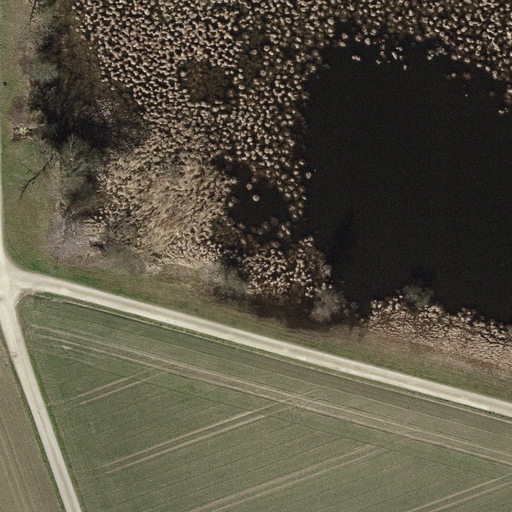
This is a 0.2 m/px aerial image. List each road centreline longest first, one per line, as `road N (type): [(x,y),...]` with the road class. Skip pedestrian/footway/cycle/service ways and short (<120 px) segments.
road 1 (track): [(0,278),(511,415)]
road 2 (track): [(0,305),(70,511)]
